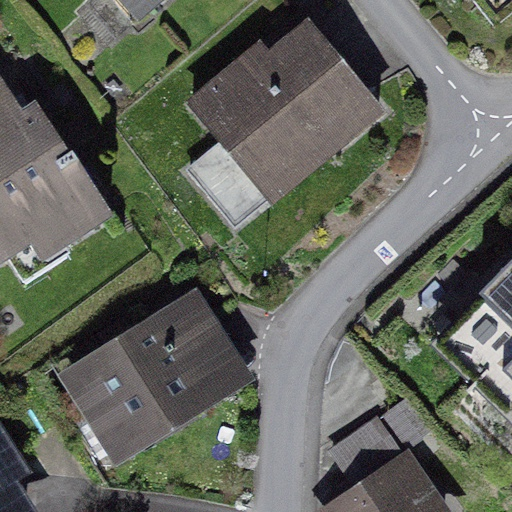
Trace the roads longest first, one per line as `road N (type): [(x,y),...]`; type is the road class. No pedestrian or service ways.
road 1 (residential): [(279,511),(285,385),(303,322),(345,273),(495,138)]
road 2 (residential): [(495,138),(379,0)]
